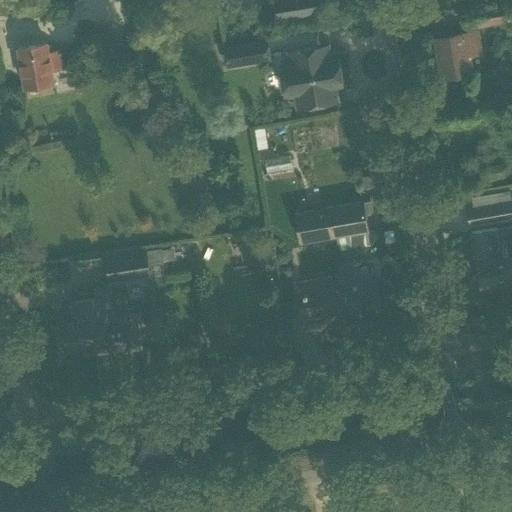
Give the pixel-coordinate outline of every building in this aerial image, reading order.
[(467,11),(470,27),(509,20),(506,4),(467,11)] [(326,13),(325,5),(275,13),(276,21),(326,13)] [(435,38),(442,77),(472,72),(469,56),(481,54),(477,30),(435,38)] [(225,66),(269,59),(266,41),(222,48),(225,66)] [(47,44),(18,48),(25,87),(53,83),(51,70),(63,68),(60,51),(48,53),(47,44)] [(298,108),(318,105),(338,102),(335,86),(343,84),(339,59),(327,61),(324,45),(288,52),(291,67),(280,69),(284,94),(295,93),(298,108)] [(487,181),(505,177),(503,165),(484,168),(487,181)] [(473,208),(468,209),(471,226),(511,218),(511,200),(510,190),(471,196),(473,208)] [(336,237),(348,234),(368,231),(363,201),(343,204),(331,207),(336,237)] [(336,237),(331,207),(295,213),(300,243),(336,237)] [(511,256),(502,259),(497,227),(471,232),(481,287),(511,281),(511,256)] [(274,262),(270,237),(243,242),(244,249),(242,250),(244,260),(246,260),(247,267),(274,262)] [(126,253),(106,257),(110,283),(130,280),(151,276),(149,265),(163,263),(163,261),(161,250),(161,248),(143,251),(126,253)] [(371,280),(368,259),(341,264),(344,284),(345,284),(347,294),(344,294),(346,310),(380,305),(376,279),(371,280)] [(345,284),(344,284),(332,286),(330,276),(296,282),(303,318),(346,310),(344,294),(347,294),(345,284)] [(128,325),(107,329),(102,297),(76,301),(79,322),(64,324),(68,350),(84,348),(85,355),(132,348),(128,325)]
